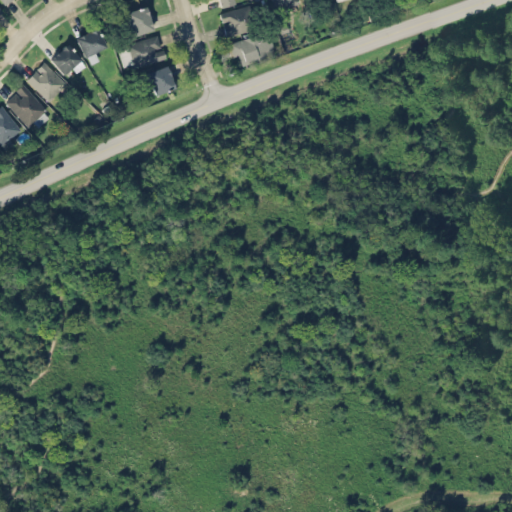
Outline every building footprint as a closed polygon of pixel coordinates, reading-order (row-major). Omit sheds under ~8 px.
[(271,0),(275,10),(298,2),(297,0),(271,0)] [(131,34),(152,28),(145,5),(125,11),(131,34)] [(251,27),(244,5),(218,13),(225,35),(251,27)] [(89,62),(98,56),(94,51),(106,43),(94,25),(74,38),(89,62)] [(274,52),(267,30),(229,42),(236,64),(274,52)] [(164,57),(158,34),(117,45),(124,69),(164,57)] [(80,58),(66,42),(48,58),(63,74),(80,58)] [(65,83),(43,61),(25,78),(48,101),(65,83)] [(174,87),(166,64),(146,71),(154,93),(174,87)] [(4,100),(32,129),(49,113),(22,83),(4,100)] [(0,104),(0,144),(2,147),(22,131),(1,104),(0,104)]
